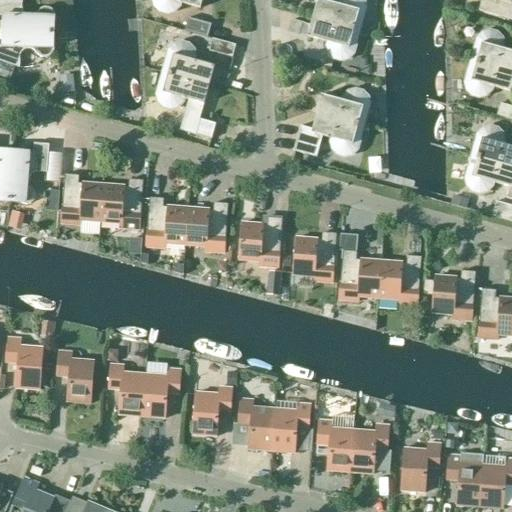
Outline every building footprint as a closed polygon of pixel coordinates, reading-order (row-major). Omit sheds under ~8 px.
[(0,16),(3,15),(2,31),(53,33),(53,34),(61,34),(62,27),(53,26),(53,22),(54,21),(54,20),(55,19),(55,18),(55,17),(55,16),(54,15),(54,13),(54,12),(53,11),(52,10),(50,9),(48,8),(46,7),(45,7),(43,7),(42,8),(40,8),(34,13),(33,14),(32,14),(30,15),(28,14),(27,14),(26,13),(25,13),(24,12),(23,10),(22,9),(21,7),(21,3),(21,0),(4,0),(0,1),(0,16)] [(200,9),(202,0),(152,0),(152,1),(153,3),(153,5),(154,7),(156,9),(158,11),(160,12),(162,13),(164,13),(167,13),(170,13),(172,12),(174,11),(176,9),(178,7),(178,6),(179,5),(180,3),(200,9)] [(317,0),(312,18),(361,32),(367,9),(365,0),(364,0),(337,0),(336,4),(320,0),(317,0)] [(511,0),(481,0),(478,11),(511,20),(511,0)] [(187,18),(184,31),(207,38),(211,24),(187,18)] [(354,54),(361,32),(312,18),(307,37),(326,42),(325,46),(327,54),(332,60),(340,62),(348,60),(354,54)] [(305,25),(292,21),(289,33),(301,37),(305,25)] [(53,33),(2,31),(2,47),(0,46),(0,61),(19,68),(20,56),(20,54),(21,53),(23,51),(24,50),(26,50),(28,49),(30,49),(32,50),(34,51),(38,56),(40,57),(41,57),(43,58),(45,58),(47,58),(48,57),(49,56),(50,55),(52,54),(53,52),(53,51),(54,50),(54,47),(54,46),(53,44),(52,43),(53,34),(53,33)] [(475,41),(470,61),(511,72),(511,51),(502,49),(503,48),(503,46),(503,44),(503,42),(502,40),(501,38),(500,37),(500,36),(498,34),(497,33),(494,32),(492,31),(491,31),(488,31),(487,31),(485,31),(484,32),(482,33),(481,34),(479,35),(478,36),(477,38),(476,39),(475,41)] [(235,45),(212,39),(209,51),(232,57),(235,45)] [(162,72),(209,85),(214,66),(194,61),(194,59),(195,58),(195,57),(194,55),(194,53),(194,52),(193,50),(192,48),(189,46),(187,45),(186,44),(184,43),(182,43),(180,43),(178,43),(176,44),(174,44),(173,45),(171,46),(170,48),(168,50),(168,51),(167,53),(162,72)] [(511,92),(511,72),(470,61),(465,80),(464,82),(464,83),(464,85),(465,87),(466,89),(466,90),(467,92),(469,94),(471,95),(472,96),(475,97),(478,97),(480,97),(483,97),(486,95),(488,94),(490,91),(491,89),(492,87),(511,93),(511,92)] [(204,104),(209,85),(162,72),(157,91),(156,93),(156,94),(156,96),(156,98),(157,100),(158,103),(160,104),(162,106),(164,107),(166,108),(168,109),(171,109),(174,109),(176,108),(178,107),(179,106),(181,103),(183,101),(183,100),(184,99),(204,104)] [(73,75),(59,77),(62,98),(76,103),(73,75)] [(320,95),(315,114),(365,128),(371,105),(369,97),(363,91),(355,89),(347,91),(341,97),(340,100),(320,95)] [(511,119),(511,106),(500,103),(496,116),(511,119)] [(365,128),(315,114),(311,129),(299,126),(292,151),(315,157),(321,136),(330,138),(328,142),(331,150),(336,156),(344,159),(352,156),(358,151),(365,128)] [(211,139),(215,124),(188,116),(184,132),(211,139)] [(476,138),(471,157),(511,167),(511,147),(503,145),(503,144),(503,142),(503,140),(503,139),(503,137),(502,135),(501,134),(500,133),(499,131),(498,130),(496,129),(495,128),(492,128),(491,127),(489,127),(487,127),(484,128),(483,129),(481,130),(480,131),(479,132),(478,133),(477,134),(476,136),(476,138)] [(32,153),(13,152),(9,202),(20,203),(21,204),(22,204),(24,205),(26,205),(27,205),(29,204),(31,203),(32,202),(33,201),(34,200),(34,199),(34,198),(35,197),(35,195),(35,194),(34,192),(34,191),(29,185),(28,183),(28,181),(28,180),(28,178),(29,177),(30,175),(31,174),(33,173),(35,172),(36,172),(40,172),(46,173),(49,145),(33,143),(32,153)] [(9,202),(13,152),(0,150),(0,201),(2,201),(1,210),(9,210),(9,202)] [(511,167),(471,157),(465,176),(465,178),(465,179),(465,181),(465,183),(466,184),(467,186),(468,188),(469,189),(470,190),(472,191),(475,193),(476,193),(478,193),(481,193),(483,193),(485,192),(487,191),(488,190),(490,188),(491,187),(491,186),(492,184),(493,183),(509,187),(505,201),(511,202),(511,167)] [(81,221),(100,222),(103,185),(82,183),(82,186),(78,185),(78,176),(64,175),(60,224),(80,226),(81,221)] [(103,185),(100,222),(119,224),(119,229),(139,230),(143,181),(129,180),(128,189),(124,189),(124,187),(103,185)] [(185,246),(188,208),(167,207),(167,209),(163,209),(163,199),(149,198),(145,247),(165,249),(165,244),(185,246)] [(511,222),(511,206),(495,202),(491,216),(511,222)] [(209,210),(188,208),(185,246),(204,247),(204,252),(224,254),(228,204),(213,203),(213,213),(209,212),(209,210)] [(238,261),(258,262),(258,267),(278,269),(282,219),(268,218),(267,228),(263,227),(263,225),(241,223),(238,261)] [(292,276),(313,277),(312,282),(332,283),(336,234),(322,233),(321,242),(317,242),(317,240),(295,238),(292,276)] [(378,299),(381,262),(360,260),(360,262),(356,262),(356,252),(342,251),(338,301),(358,302),(359,297),(378,299)] [(417,307),(421,257),(407,256),(406,266),(402,266),(402,263),(381,262),(378,299),(397,301),(397,305),(417,307)] [(431,314),(452,315),(451,320),(471,322),(475,272),(461,271),(460,281),(456,280),(456,278),(434,276),(431,314)] [(498,336),(511,336),(511,299),(499,298),(499,301),(495,300),(495,291),(481,290),(477,339),(497,341),(498,336)] [(20,339),(7,338),(5,363),(17,364),(15,389),(39,391),(42,348),(20,347),(20,339)] [(118,351),(106,350),(105,362),(117,363),(118,351)] [(71,353),(58,352),(56,376),(68,377),(66,402),(90,404),(93,362),(71,360),(71,353)] [(118,415),(141,417),(145,375),(123,373),(123,366),(110,365),(108,390),(120,390),(118,415)] [(145,375),(141,417),(164,419),(166,394),(178,395),(180,370),(167,369),(166,377),(145,375)] [(230,413),(232,389),(218,388),(218,395),(195,393),(192,435),(216,437),(218,412),(230,413)] [(248,450),(271,452),(274,410),(252,408),(253,401),(240,400),(238,424),(250,425),(248,450)] [(274,410),(271,452),(294,454),(296,429),(308,430),(310,405),(297,404),(296,411),(274,410)] [(349,473),(353,431),(331,429),(331,422),(318,421),(316,445),(328,446),(326,471),(349,473)] [(353,431),(349,473),(373,475),(373,471),(389,473),(391,451),(387,451),(389,426),(375,425),(375,432),(353,431)] [(438,469),(440,445),(427,444),(426,451),(403,449),(400,491),(424,493),(426,468),(438,469)] [(479,508),(482,466),(483,456),(460,454),(460,457),(448,456),(446,480),(458,481),(456,506),(479,508)] [(504,468),(482,466),(479,508),(502,510),(504,485),(511,485),(511,460),(505,460),(504,468)] [(48,511),(54,498),(36,491),(38,484),(24,478),(9,511),(48,511)] [(108,511),(109,511),(87,502),(83,511),(108,511)]
